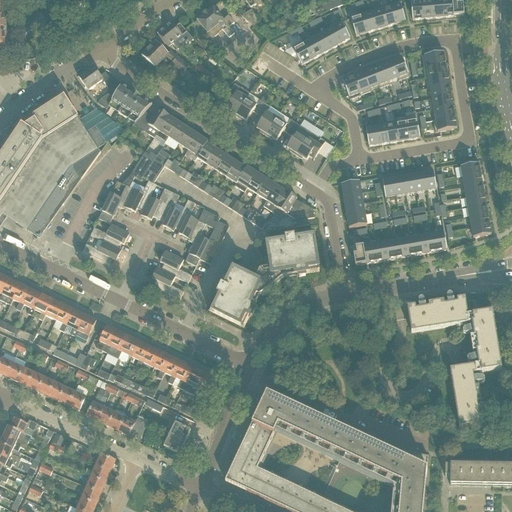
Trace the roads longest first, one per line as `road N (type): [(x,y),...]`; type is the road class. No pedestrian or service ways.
road 1 (residential): [(360,160),(466,136),(451,42),(367,56),(312,89)]
road 2 (residential): [(98,48),(311,191)]
road 3 (residential): [(246,372),(413,445)]
road 4 (tertiary): [(250,364),(119,301)]
road 5 (residential): [(136,459),(6,397)]
road 6 (tertiary): [(119,301),(0,243)]
road 7 (tertiary): [(0,122),(98,48)]
